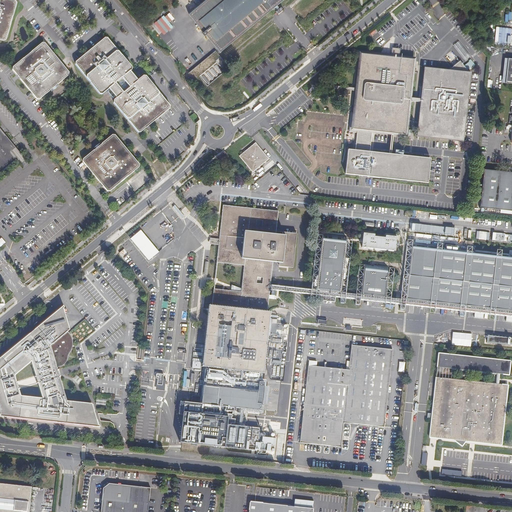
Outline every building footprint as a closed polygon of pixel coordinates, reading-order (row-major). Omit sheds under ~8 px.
[(0,0),(0,39),(3,40),(7,38),(16,2),(14,0),(0,0)] [(276,5),(281,0),(176,0),(220,52),(272,8),(274,9),(276,9),(277,8),(277,6),(276,5)] [(173,19),(168,13),(155,23),(164,34),(173,27),(169,22),(173,19)] [(511,43),(511,28),(496,27),(495,42),(511,43)] [(132,69),(132,67),(108,38),(105,38),(76,61),(76,65),(100,93),(103,93),(109,88),(117,98),(115,100),(115,103),(138,131),(141,132),(170,108),(170,104),(147,76),(144,76),(139,80),(131,70),(132,69)] [(14,66),(13,70),(38,99),(41,99),(69,75),(69,71),(45,43),(42,43),(14,66)] [(392,56),(358,52),(355,91),(350,130),(357,131),(365,132),(366,130),(372,131),(406,134),(409,102),(420,103),(417,137),(463,142),(470,74),(464,67),(454,76),(449,70),(424,68),(421,98),(410,98),(414,59),(400,57),(400,50),(393,49),(392,56)] [(216,51),(188,74),(193,81),(216,62),(221,68),(226,64),(216,51)] [(468,69),(475,64),(472,60),(465,65),(468,69)] [(460,61),(449,70),(454,76),(464,67),(460,61)] [(199,119),(194,113),(191,116),(195,122),(199,119)] [(348,149),(345,173),(428,182),(431,157),(370,151),(372,131),(366,130),(365,132),(357,131),(355,150),(348,149)] [(113,135),(84,159),(84,162),(108,190),(112,190),(139,166),(140,163),(116,135),(113,135)] [(255,142),(239,156),(252,172),(268,158),(255,142)] [(227,154),(224,151),(216,159),(219,161),(227,154)] [(511,172),(484,169),(482,182),(478,181),(477,192),(481,192),(480,207),(511,210),(511,172)] [(278,211),(223,205),(219,238),(219,245),(217,263),(244,266),(242,289),(241,292),(231,291),(214,289),(202,404),(226,407),(226,410),(235,411),(236,407),(260,410),(263,382),(259,382),(268,300),(273,300),(274,291),(269,290),(269,285),(273,259),(274,244),(281,245),(280,259),(279,266),(293,267),(297,233),(276,231),(278,211)] [(375,234),(363,233),(362,247),(395,251),(397,236),(386,235),(386,237),(375,236),(375,234)] [(511,234),(493,233),(492,240),(511,241),(511,234)] [(318,290),(340,293),(346,237),(324,234),(318,290)] [(281,245),(274,244),(273,259),(280,259),(281,245)] [(412,247),(406,247),(404,269),(410,270),(412,247)] [(511,257),(412,247),(410,270),(409,277),(407,296),(406,300),(511,310),(511,257)] [(388,266),(365,264),(362,295),(385,297),(388,266)] [(318,290),(269,285),(269,290),(274,291),(321,296),(335,297),(341,298),(345,298),(356,300),(360,300),(401,305),(404,305),(460,311),(464,312),(511,316),(511,310),(406,300),(385,297),(362,295),(340,293),(318,290)] [(64,305),(0,358),(0,417),(100,428),(94,402),(68,400),(51,347),(70,330),(64,305)] [(282,324),(271,322),(267,357),(271,358),(270,364),(281,365),(284,335),(286,335),(287,329),(282,328),(282,324)] [(452,345),(471,346),(472,333),(452,332),(452,345)] [(488,343),(511,345),(511,338),(489,336),(488,343)] [(300,442),(341,446),(344,422),(384,426),(392,349),(352,344),(349,369),(316,366),(309,365),(300,442)] [(511,361),(439,353),(438,367),(497,373),(496,383),(500,384),(501,374),(510,375),(511,361)] [(162,373),(155,373),(155,377),(156,378),(156,388),(163,388),(164,378),(162,378),(162,373)] [(429,436),(453,439),(456,441),(463,447),(467,442),(468,441),(501,444),(501,441),(507,385),(504,385),(498,441),(433,434),(439,377),(436,377),(430,433),(429,436)] [(502,384),(500,384),(496,383),(439,377),(433,434),(498,441),(504,385),(504,384),(502,384)] [(184,402),(180,442),(194,443),(257,450),(257,449),(270,450),(271,443),(257,442),(259,428),(199,421),(202,404),(184,402)] [(26,511),(29,488),(0,484),(0,511),(26,511)] [(147,511),(150,488),(108,484),(103,488),(100,511),(147,511)] [(295,499),(294,506),(313,508),(314,501),(295,499)] [(312,511),(313,508),(294,506),(250,502),(248,511),(312,511)]
